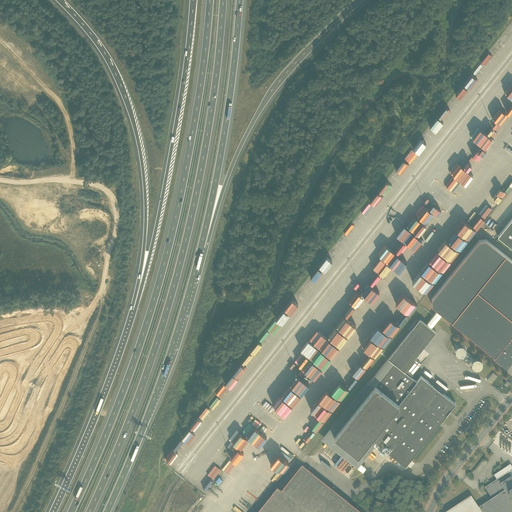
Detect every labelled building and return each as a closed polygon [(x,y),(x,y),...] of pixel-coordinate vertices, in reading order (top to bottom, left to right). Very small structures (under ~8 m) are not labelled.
[(450,190),(457,180),(461,183),(465,178),(461,175),(465,169),(451,159),(437,179),(438,180),(436,183),(446,190),(447,188),(450,190)] [(511,218),(498,236),(511,247),(511,218)] [(506,367),(507,367),(508,367),(508,366),(511,362),(510,361),(511,358),(511,337),(511,335),(511,260),(486,239),(480,240),(432,298),(433,305),(502,362),(501,364),(505,367),(506,367)] [(370,284),(374,286),(379,276),(374,274),(370,284)] [(363,280),(360,283),(365,289),(360,293),(363,296),(371,288),(363,280)] [(416,381),(404,371),(436,331),(420,319),(324,439),(348,457),(348,460),(357,467),(377,443),(405,465),(442,420),(446,414),(451,409),(456,403),(421,375),(416,381)] [(317,329),(313,333),(322,341),(317,347),(327,355),(330,352),(331,353),(336,347),(317,329)] [(255,344),(251,352),(254,354),(259,346),(255,344)] [(311,360),(319,350),(312,344),(295,363),(304,371),(312,361),(311,360)] [(454,354),(460,354),(461,353),(464,353),(465,345),(455,345),(454,354)] [(353,356),(361,363),(368,353),(360,347),(353,356)] [(240,363),(245,367),(253,358),(248,354),(240,363)] [(352,357),(344,366),(352,373),(360,364),(352,357)] [(249,423),(241,432),(247,438),(255,429),(249,423)] [(181,437),(186,440),(192,431),(187,428),(181,437)] [(228,439),(241,450),(249,441),(235,430),(228,439)] [(229,455),(233,461),(241,454),(236,447),(232,450),(234,452),(229,455)] [(496,482),(484,490),(492,502),(478,511),(479,511),(511,511),(511,478),(511,479),(511,478),(511,469),(510,466),(493,477),(496,482)] [(192,480),(199,487),(208,479),(200,471),(192,480)] [(352,511),(302,472),(281,498),(277,494),(263,511),(352,511)] [(260,477),(253,486),(263,493),(270,484),(260,477)]
